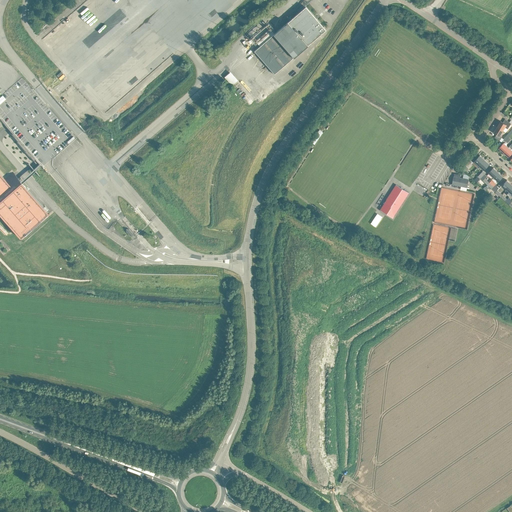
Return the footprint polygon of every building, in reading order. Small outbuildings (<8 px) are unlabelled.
[(260,46),(254,51),(274,74),(325,30),(305,6),(274,34),(270,28),(255,41),(260,46)] [(55,105),(39,86),(0,120),(42,167),(84,131),(59,102),(55,105)] [(501,121),(497,127),(503,131),(506,132),(508,129),(511,124),(506,120),(503,123),(501,121)] [(502,138),(500,136),(503,131),(497,127),(494,133),(497,134),(494,138),(499,141),(502,138)] [(504,153),(508,147),(503,143),(499,148),(504,153)] [(479,166),(485,160),(480,155),(474,161),(479,166)] [(465,172),(468,168),(473,163),(471,160),(466,166),(465,165),(461,169),(465,172)] [(485,160),(479,166),(484,170),(490,164),(485,160)] [(494,177),(498,172),(493,168),(489,173),(494,177)] [(480,179),(485,173),(483,171),(474,180),(478,184),(479,182),(478,181),(480,179)] [(498,172),(494,177),(499,182),(503,177),(498,172)] [(0,227),(7,235),(14,229),(22,238),(49,214),(13,174),(6,180),(0,173),(0,227)] [(487,184),(489,182),(485,178),(487,176),(485,174),(485,173),(480,179),(480,178),(487,184)] [(463,178),(460,178),(460,175),(454,174),(452,184),(461,186),(460,190),(466,191),(469,177),(463,176),(463,178)] [(507,190),(511,185),(507,180),(502,185),(507,190)] [(496,184),(494,186),(489,182),(487,184),(494,191),(498,186),(496,184)] [(390,198),(388,196),(381,207),(391,213),(389,216),(392,218),(409,193),(396,184),(393,190),(394,191),(390,198)] [(498,190),(500,188),(498,186),(494,191),(495,193),(500,197),(503,195),(498,190)] [(507,203),(511,199),(509,197),(507,199),(503,195),(500,197),(507,203)] [(449,231),(450,225),(438,223),(439,218),(438,218),(437,222),(436,222),(434,229),(439,230),(440,226),(443,226),(443,230),(449,231)]
